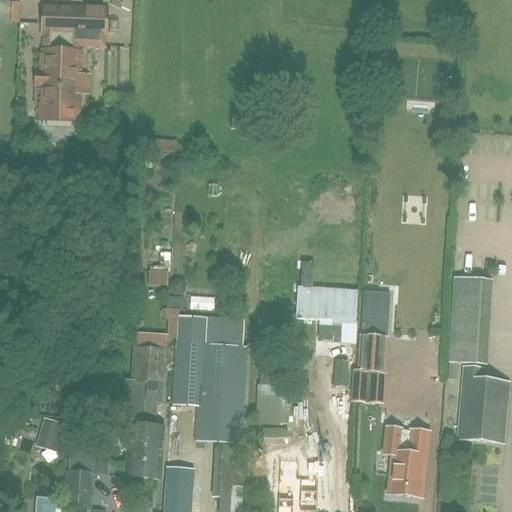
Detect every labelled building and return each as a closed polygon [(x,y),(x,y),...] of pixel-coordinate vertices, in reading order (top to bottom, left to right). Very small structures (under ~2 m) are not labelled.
[(33,106),(38,106),(37,121),(77,122),(78,96),(88,96),(88,75),(79,75),(80,48),(107,48),(108,9),(41,7),(40,35),(42,35),(42,51),(40,51),(39,72),(35,72),(33,106)] [(253,116),(232,114),(230,130),(251,132),(253,116)] [(461,277),(459,366),(492,367),(494,278),(461,277)] [(369,330),(386,331),(388,299),(370,298),(369,330)] [(165,319),(170,320),(169,338),(176,338),(178,311),(165,310),(165,319)] [(246,349),(242,348),(244,322),(207,319),(207,321),(178,319),(176,344),(175,344),(171,406),(196,408),(194,442),(240,446),(246,349)] [(359,337),(356,373),(386,376),(388,338),(368,337),(359,337)] [(124,477),(128,478),(128,482),(140,483),(140,479),(160,480),(164,428),(150,427),(152,404),(156,404),(161,405),(162,384),(163,384),(165,351),(132,348),(130,382),(131,382),(130,392),(124,392),(123,402),(128,402),(127,413),(124,412),(123,426),(128,426),(124,477)] [(32,356),(31,372),(56,374),(57,358),(32,356)] [(347,389),(348,363),(334,362),(332,389),(347,389)] [(482,370),(463,369),(456,440),(502,445),(508,384),(481,381),(482,370)] [(65,426),(64,426),(43,420),(35,448),(57,454),(65,426)] [(331,472),(347,472),(347,426),(331,426),(331,472)] [(420,499),(427,433),(387,429),(385,457),(393,457),(389,496),(420,499)] [(68,473),(65,508),(88,509),(91,475),(107,476),(109,458),(69,455),(69,461),(68,473)] [(274,511),(314,511),(315,486),(295,486),(296,468),(276,467),(274,511)] [(246,511),(249,489),(241,489),(238,511),(246,511)] [(36,499),(34,511),(60,511),(61,501),(36,499)]
